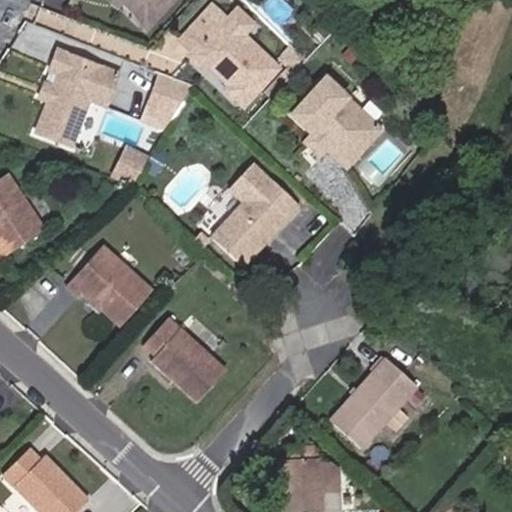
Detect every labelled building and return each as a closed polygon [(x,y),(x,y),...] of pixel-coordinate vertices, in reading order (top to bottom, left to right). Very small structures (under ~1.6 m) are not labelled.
[(162,0),(108,0),(109,0),(123,0),(132,8),(134,11),(155,7),(162,0)] [(134,11),(142,29),(169,0),(162,0),(155,7),(134,11)] [(242,103),(277,65),(211,4),(180,39),(190,49),(187,53),(205,70),(214,59),(224,67),(220,73),(230,83),(225,89),(242,103)] [(37,132),(72,147),(90,102),(106,109),(120,76),(59,52),(51,71),(60,75),(55,89),(57,95),(55,101),(50,102),(37,132)] [(159,71),(138,120),(170,133),(191,84),(159,71)] [(344,166),(378,129),(325,79),(290,116),(311,135),(323,147),(344,166)] [(55,101),(57,95),(55,89),(46,85),(41,99),(50,102),(55,101)] [(318,154),(323,147),(311,135),(305,142),(308,145),(315,152),(318,154)] [(131,187),(148,157),(122,145),(107,178),(131,187)] [(308,145),(303,151),(310,157),(315,152),(308,145)] [(289,220),(281,213),(291,201),(250,162),(226,189),(240,202),(208,238),(242,270),(271,238),(269,236),(273,232),(275,234),(289,220)] [(0,256),(2,259),(42,232),(5,176),(0,179),(0,256)] [(220,224),(240,202),(226,189),(206,211),(220,224)] [(289,220),(299,209),(291,201),(281,213),(289,220)] [(205,241),(197,234),(191,240),(200,248),(205,241)] [(100,305),(121,325),(149,293),(99,249),(67,285),(77,294),(82,289),(94,300),(100,305)] [(89,306),(95,310),(100,305),(94,300),(89,306)] [(196,404),(224,373),(166,320),(142,346),(154,357),(149,362),(196,404)] [(329,423),(358,448),(414,385),(385,360),(329,423)] [(319,511),(318,493),(339,492),(338,469),(330,462),(317,464),(317,460),(314,460),(313,446),(284,447),(284,460),(277,460),(278,488),(282,488),(283,511),(319,511)] [(40,511),(77,511),(88,502),(43,457),(39,461),(28,449),(3,474),(40,511)]
